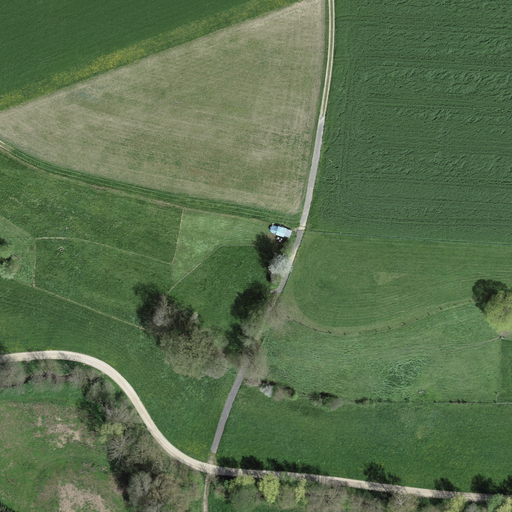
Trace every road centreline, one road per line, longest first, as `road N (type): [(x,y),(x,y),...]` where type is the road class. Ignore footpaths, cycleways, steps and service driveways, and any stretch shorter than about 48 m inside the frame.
road 1 (track): [(0,362),(60,359),(101,371),(162,457),(208,470),(511,503)]
road 2 (track): [(330,0),(332,40),(304,215),(226,407),(205,511)]
